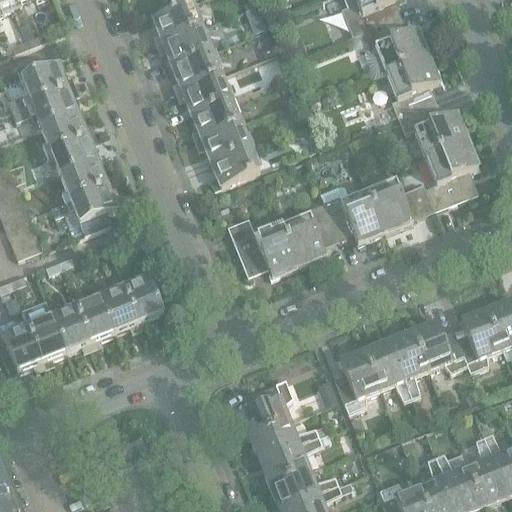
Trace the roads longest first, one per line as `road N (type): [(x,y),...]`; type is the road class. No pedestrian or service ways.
road 1 (residential): [(224,349),(82,0)]
road 2 (residential): [(224,349),(511,232)]
road 3 (residential): [(0,443),(164,375)]
road 4 (residential): [(164,375),(217,511)]
road 5 (residential): [(511,121),(461,0)]
